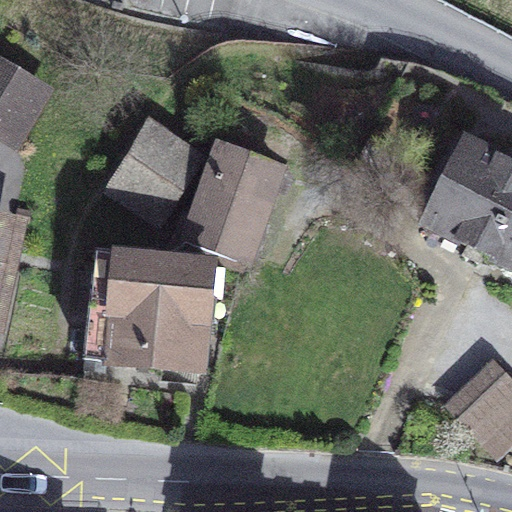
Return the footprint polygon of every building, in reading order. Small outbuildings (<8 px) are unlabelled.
[(0,133),(16,143),(44,96),(0,69),(0,133)] [(194,155),(153,127),(108,194),(158,228),(196,172),(187,166),(194,155)] [(364,158),(386,169),(398,147),(375,135),(364,158)] [(478,265),(484,254),(511,268),(511,170),(467,148),(427,225),(468,246),(463,257),(471,261),(478,265)] [(195,225),(181,220),(161,264),(180,266),(188,245),(245,264),(278,170),(222,151),(195,225)] [(0,279),(10,235),(0,232),(0,279)] [(199,373),(211,269),(180,266),(161,264),(98,257),(87,361),(104,363),(199,373)] [(0,331),(10,287),(0,284),(0,331)] [(87,361),(86,371),(103,373),(104,363),(87,361)] [(492,454),(511,435),(511,386),(495,368),(450,410),(492,454)]
